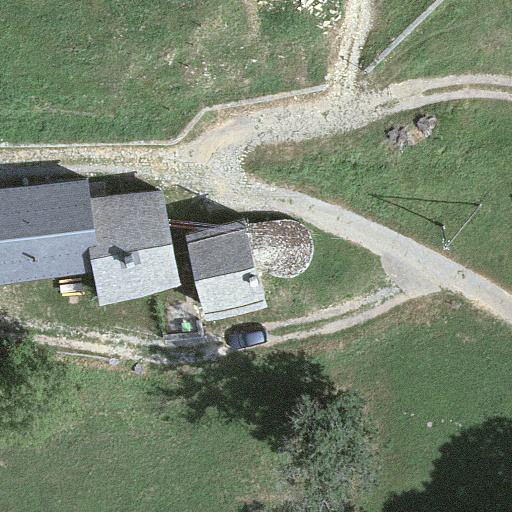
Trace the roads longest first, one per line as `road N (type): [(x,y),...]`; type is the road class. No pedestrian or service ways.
road 1 (track): [(511,315),(363,223),(195,163),(0,157)]
road 2 (track): [(0,135),(463,86),(511,90)]
road 3 (track): [(440,0),(417,47),(294,104)]
